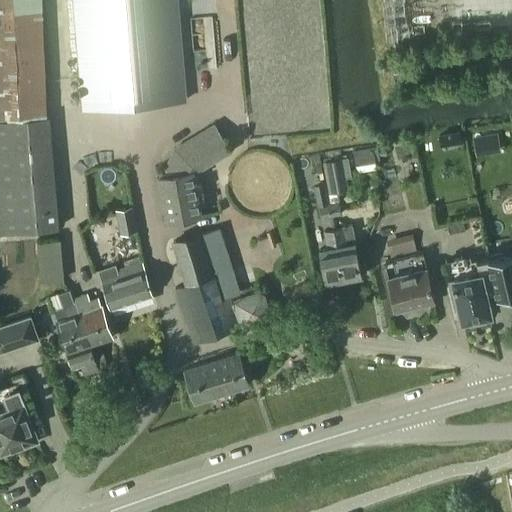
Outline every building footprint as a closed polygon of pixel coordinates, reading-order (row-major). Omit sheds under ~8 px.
[(0,0),(0,233),(59,228),(49,117),(47,117),(40,0),(0,0)] [(187,101),(178,0),(72,0),(82,110),(187,101)] [(167,176),(159,177),(167,222),(201,216),(193,173),(228,152),(212,125),(174,148),(165,168),(167,176)] [(488,139),(475,141),(477,155),(490,153),(488,139)] [(329,204),(331,215),(341,213),(339,202),(338,193),(350,191),(344,158),(323,162),(330,204),(329,204)] [(321,216),(331,215),(329,204),(325,184),(314,186),(318,207),(319,207),(321,216)] [(133,207),(116,210),(120,235),(137,232),(133,207)] [(210,228),(173,240),(188,283),(177,287),(183,304),(195,343),(240,328),(231,299),(229,293),(239,289),(219,225),(210,228)] [(344,226),(334,228),(344,278),(361,275),(355,242),(354,237),(346,238),(344,226)] [(328,248),(319,249),(326,282),(344,278),(334,228),(325,230),(328,248)] [(479,257),(481,268),(488,303),(511,297),(511,250),(489,255),(479,257)] [(155,294),(145,261),(104,274),(113,306),(155,294)] [(437,296),(430,262),(390,270),(397,305),(437,296)] [(491,316),(488,303),(481,268),(451,275),(461,322),(467,320),(491,316)] [(63,306),(53,310),(56,320),(63,340),(74,369),(81,366),(85,376),(100,371),(99,370),(108,367),(104,353),(95,356),(91,346),(74,298),(72,299),(69,290),(59,294),(62,302),(63,306)] [(88,293),(74,298),(91,346),(115,338),(103,304),(102,304),(99,297),(90,300),(88,293)] [(31,316),(0,326),(0,350),(38,338),(37,334),(31,316)] [(238,351),(217,358),(224,379),(226,378),(230,390),(249,384),(238,351)] [(196,401),(230,390),(226,378),(224,379),(217,358),(185,368),(196,401)] [(0,453),(37,439),(16,383),(0,389),(0,453)]
